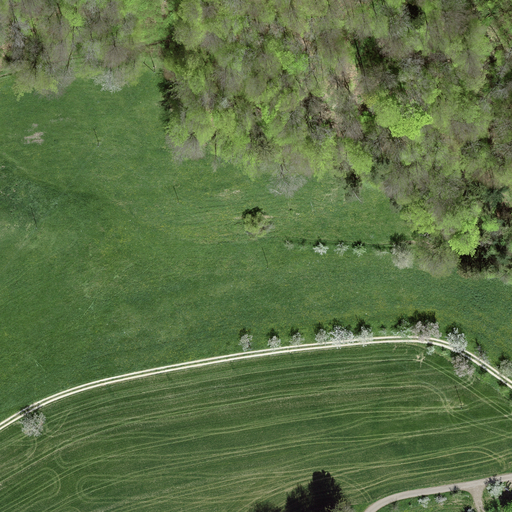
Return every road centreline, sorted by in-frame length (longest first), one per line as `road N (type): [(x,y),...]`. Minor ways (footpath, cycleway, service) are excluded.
road 1 (track): [(0,424),(88,385),(346,343),(429,340),(511,382)]
road 2 (track): [(0,79),(102,53),(325,19)]
